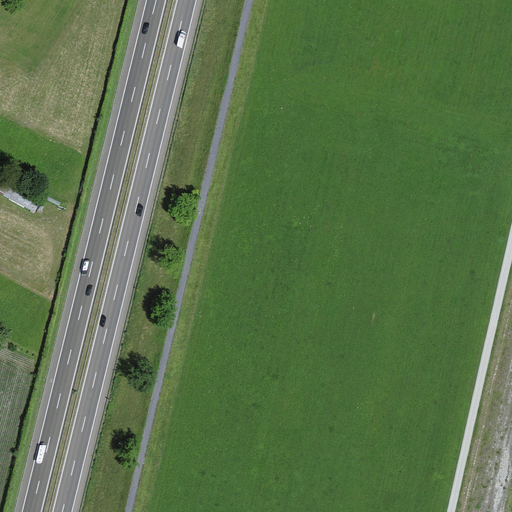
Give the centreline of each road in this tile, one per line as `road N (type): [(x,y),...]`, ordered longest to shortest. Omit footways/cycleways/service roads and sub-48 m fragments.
road 1 (motorway): [(156,0),(32,511)]
road 2 (motorway): [(62,511),(186,0)]
road 3 (track): [(249,0),(129,511)]
road 4 (track): [(511,245),(451,511)]
